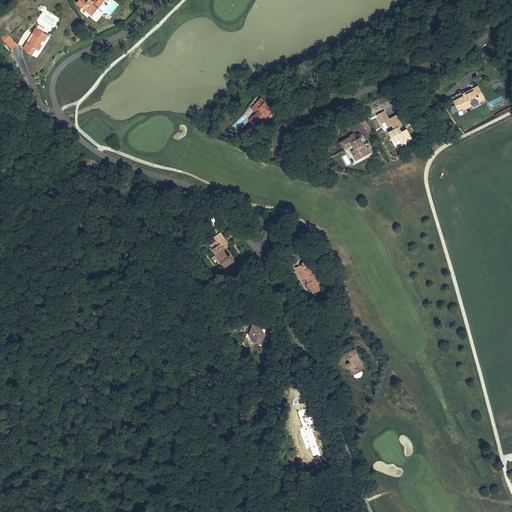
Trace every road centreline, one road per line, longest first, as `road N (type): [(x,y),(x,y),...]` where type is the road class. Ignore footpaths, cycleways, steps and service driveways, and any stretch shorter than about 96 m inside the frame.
road 1 (track): [(511,489),(425,165),(441,147),(511,110)]
road 2 (residential): [(151,0),(135,23),(62,62),(52,76),(54,104),(90,147),(210,201),(257,253)]
road 3 (residential): [(257,253),(287,123),(468,48),(511,15)]
road 4 (residential): [(257,253),(370,511)]
